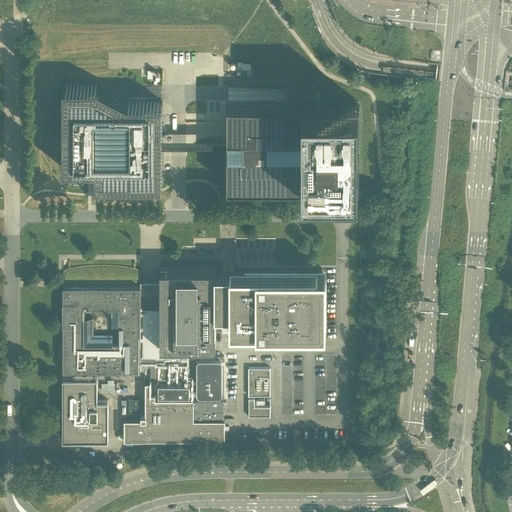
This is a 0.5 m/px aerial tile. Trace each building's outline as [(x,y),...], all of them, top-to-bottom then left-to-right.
[(278,66),(277,54),(259,54),(259,66),(278,66)] [(95,85),(63,85),(63,88),(63,118),(63,165),(63,169),(63,185),(74,185),(79,185),(88,185),(96,185),(125,185),(129,185),(132,185),(156,185),(162,185),(162,182),(162,175),(162,123),(162,116),(162,114),(162,103),(162,102),(162,99),(162,93),(162,86),(152,86),(147,86),(128,86),(99,86),(98,86),(97,85),(95,85)] [(227,140),(163,141),(163,146),(227,146),(227,185),(359,185),(358,101),(325,101),(313,85),(227,85),(227,140)] [(209,137),(209,129),(179,128),(179,137),(209,137)] [(145,393),(145,415),(141,415),(141,416),(141,419),(124,419),(124,439),(126,439),(225,439),(225,419),(224,419),(224,402),(224,399),(224,384),(227,384),(227,381),(224,381),(224,379),(224,378),(224,376),(226,376),(226,372),(224,372),(224,355),(193,355),(193,356),(184,356),(184,350),(184,346),(216,346),(216,332),(216,314),(230,314),(230,329),(245,329),(272,329),(321,330),(326,330),(326,271),(234,271),(231,271),(230,270),(229,269),(228,269),(227,269),(226,269),(226,270),(225,270),(225,271),(225,272),(222,272),(216,272),(216,268),(160,268),(160,289),(160,291),(160,294),(151,294),(151,293),(150,293),(150,292),(149,292),(148,292),(147,292),(146,293),(146,294),(140,294),(140,291),(140,289),(140,286),(63,286),(63,302),(63,325),(63,343),(63,344),(63,345),(63,355),(63,356),(63,357),(63,358),(63,359),(63,371),(73,371),(73,377),(63,377),(63,439),(108,439),(108,400),(94,400),(94,371),(141,371),(141,370),(141,367),(140,367),(140,364),(151,364),(151,368),(151,381),(145,381),(145,393)] [(250,353),(250,365),(271,366),(272,354),(250,353)] [(280,394),(292,394),(293,358),(281,357),(280,394)] [(248,367),(248,395),(270,395),(270,367),(248,367)] [(248,398),(248,416),(270,416),(270,406),(255,406),(255,398),(248,398)] [(140,399),(129,399),(129,414),(140,414),(140,399)] [(78,447),(74,447),(66,447),(66,459),(78,458),(78,447)] [(82,468),(94,468),(95,457),(82,457),(82,468)]
